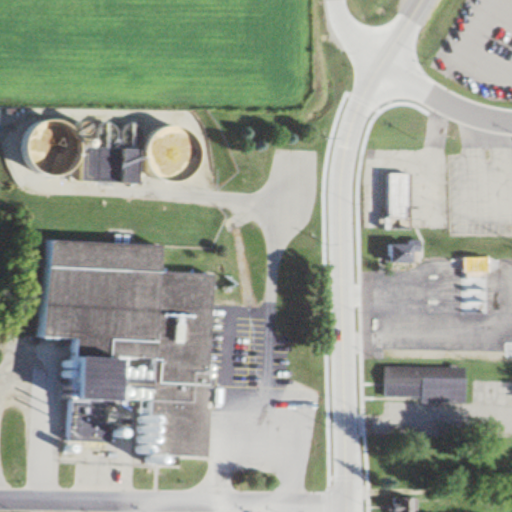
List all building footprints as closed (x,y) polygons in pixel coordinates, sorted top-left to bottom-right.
[(353,110),(345,107),(337,129),(345,132),(353,110)] [(24,179),(52,164),(36,134),(8,149),(24,179)] [(104,150),(104,181),(116,181),(116,150),(104,150)] [(375,230),(403,230),(403,173),(375,173),(375,230)] [(204,273),(152,272),(153,244),(21,240),(18,338),(37,339),(35,400),(55,401),(54,442),(111,443),(110,465),(174,467),(174,458),(198,459),(204,273)] [(376,243),(376,263),(404,263),(404,243),(376,243)] [(454,315),(481,315),(481,256),(454,256),(454,315)] [(457,401),(457,368),(374,366),(374,400),(457,401)] [(22,433),(22,470),(31,470),(31,433),(22,433)] [(386,511),(410,511),(410,499),(386,499),(386,511)]
